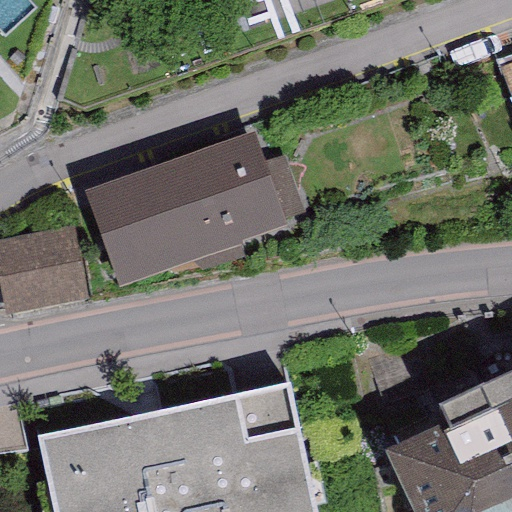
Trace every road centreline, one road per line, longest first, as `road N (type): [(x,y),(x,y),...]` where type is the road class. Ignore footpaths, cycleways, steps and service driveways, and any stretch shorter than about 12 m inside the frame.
road 1 (residential): [(511,7),(49,166),(0,191)]
road 2 (secondary): [(0,357),(421,278),(511,273)]
